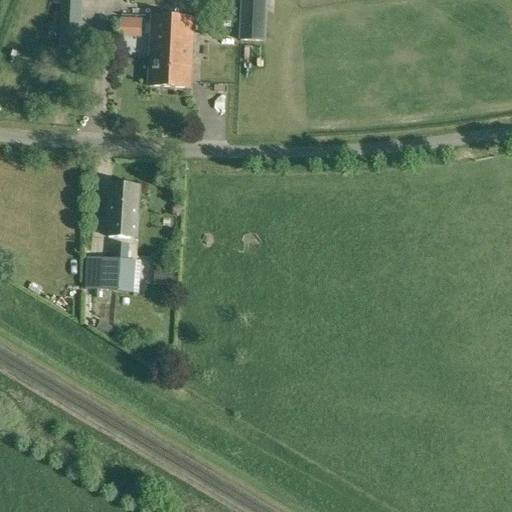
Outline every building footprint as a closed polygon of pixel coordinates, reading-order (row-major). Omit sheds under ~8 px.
[(61,0),(59,49),(78,50),(80,0),(61,0)] [(241,0),(240,40),(265,41),(266,0),(241,0)] [(149,87),(191,89),(195,19),(153,17),(149,87)] [(113,186),(109,236),(135,238),(139,188),(113,186)] [(115,260),(103,259),(102,280),(127,282),(129,245),(116,244),(115,260)] [(176,272),(157,271),(156,284),(175,285),(176,272)] [(122,344),(126,336),(118,331),(113,339),(122,344)]
